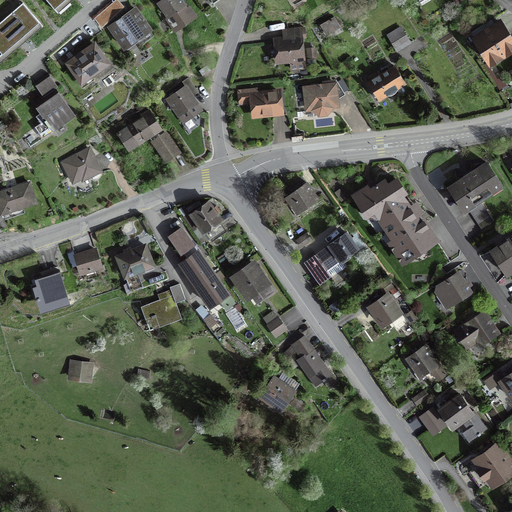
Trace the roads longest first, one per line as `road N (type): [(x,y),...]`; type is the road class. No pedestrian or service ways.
road 1 (tertiary): [(227,182),(429,473)]
road 2 (tertiary): [(227,182),(182,187),(0,252)]
road 3 (residential): [(409,142),(417,175),(511,318)]
road 4 (tertiary): [(409,142),(282,158),(227,182)]
road 5 (residential): [(246,0),(215,103),(227,182)]
road 6 (residential): [(101,0),(0,88)]
